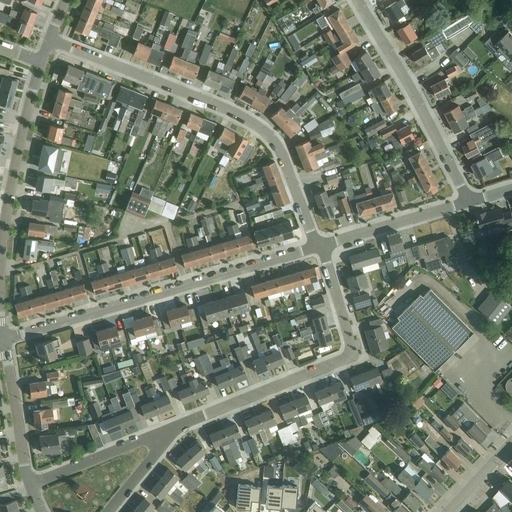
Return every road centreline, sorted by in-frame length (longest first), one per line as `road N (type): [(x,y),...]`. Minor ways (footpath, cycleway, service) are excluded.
road 1 (residential): [(317,244),(262,128),(50,40)]
road 2 (residential): [(4,339),(317,244)]
road 3 (residential): [(183,424),(353,353),(317,244)]
road 4 (residential): [(469,202),(357,0)]
road 5 (residential): [(0,271),(12,177),(41,62)]
road 6 (residential): [(30,484),(183,424)]
road 7 (residential): [(317,244),(469,202)]
road 8 (residential): [(30,484),(4,339)]
